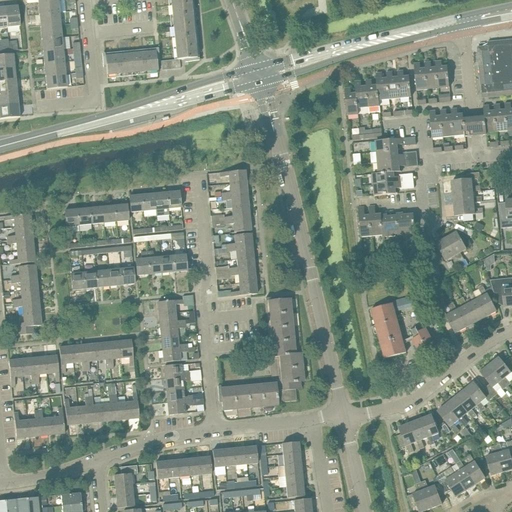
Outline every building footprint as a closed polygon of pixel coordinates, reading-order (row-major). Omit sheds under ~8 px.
[(59,13),(58,1),(38,3),(39,15),(59,13)] [(190,4),(168,7),(169,11),(170,11),(169,9),(172,9),(173,17),(192,15),(190,4)] [(16,6),(5,8),(7,27),(18,26),(19,27),(20,27),(18,6),(16,6)] [(59,13),(39,15),(41,27),(60,25),(59,13)] [(192,15),(173,17),(173,24),(171,24),(171,23),(170,23),(171,28),(193,26),(192,15)] [(62,38),(60,25),(41,27),(42,40),(62,38)] [(193,26),(171,28),(171,32),(172,32),(171,31),(174,30),(175,38),(194,36),(193,26)] [(194,36),(175,38),(175,45),(173,46),(173,44),(172,44),(173,50),(195,48),(194,36)] [(63,50),(62,38),(42,40),(43,52),(63,50)] [(511,40),(488,43),(488,42),(487,42),(488,47),(477,48),(482,99),(483,99),(483,98),(511,94),(511,40)] [(196,57),(195,48),(173,50),(173,54),(174,54),(174,52),(176,52),(177,59),(176,59),(176,60),(179,60),(187,59),(188,62),(199,60),(199,58),(197,58),(196,57)] [(64,62),(63,50),(43,52),(44,64),(64,62)] [(156,51),(142,53),(144,72),(158,71),(156,60),(159,60),(158,53),(156,52),(156,51)] [(144,72),(142,53),(130,54),(132,74),(144,72)] [(0,68),(14,68),(13,56),(14,55),(14,54),(0,55),(0,68)] [(132,74),(130,54),(117,55),(119,75),(132,74)] [(119,75),(117,55),(105,56),(105,57),(102,57),(103,65),(106,65),(107,76),(119,75)] [(436,68),(438,89),(449,88),(447,67),(442,67),(441,61),(435,62),(436,68)] [(65,75),(64,62),(44,64),(45,77),(65,75)] [(438,89),(436,68),(431,68),(430,62),(425,63),(425,69),(427,90),(438,89)] [(427,90),(425,69),(420,70),(420,64),(414,64),(416,91),(427,90)] [(0,81),(16,80),(14,68),(0,68),(0,81)] [(398,78),(400,98),(411,97),(409,77),(404,77),(403,71),(397,72),(398,78)] [(400,98),(398,78),(393,78),(392,72),(386,73),(387,79),(389,100),(400,98)] [(389,100),(387,79),(382,79),(381,73),(376,74),(377,86),(379,101),(389,100)] [(66,87),(65,75),(45,77),(47,88),(46,88),(46,90),(67,88),(67,86),(66,87)] [(0,93),(17,92),(16,80),(0,81),(0,93)] [(379,101),(377,86),(372,86),(371,80),(365,81),(366,87),(368,108),(379,107),(379,101)] [(368,108),(366,87),(361,87),(361,81),(355,82),(356,94),(358,109),(368,108)] [(358,109),(356,94),(351,94),(350,88),(344,89),(347,116),(359,115),(358,109)] [(17,92),(0,93),(0,106),(18,105),(17,92)] [(19,116),(18,105),(0,106),(0,119),(20,117),(20,116),(19,116)] [(507,129),(505,112),(501,113),(500,105),(494,105),(495,114),(497,130),(507,129)] [(497,130),(495,114),(490,114),(489,106),(483,107),(486,133),(486,131),(497,130)] [(465,137),(463,119),(463,115),(462,115),(462,117),(458,117),(457,109),(451,110),(452,118),(454,136),(464,135),(464,137),(465,137)] [(454,136),(452,118),(447,118),(446,110),(440,111),(441,119),(443,137),(454,136)] [(443,137),(441,119),(436,119),(435,111),(429,112),(432,139),(443,137)] [(474,118),(468,119),(470,137),(476,136),(481,136),(480,118),(474,118)] [(376,152),(397,150),(397,145),(402,145),(402,146),(416,145),(415,137),(375,141),(376,152)] [(397,150),(376,152),(377,163),(417,159),(416,152),(403,153),(403,155),(398,155),(397,150)] [(418,166),(417,159),(377,163),(378,173),(399,171),(399,167),(404,166),(404,168),(418,166)] [(245,171),(220,173),(206,174),(207,180),(207,186),(211,186),(210,180),(220,179),(220,177),(228,176),(229,185),(246,183),(245,171)] [(399,171),(378,173),(372,174),(374,185),(413,181),(413,174),(399,175),(399,177),(394,177),(393,173),(401,172),(401,171),(399,171)] [(453,193),(473,192),(480,191),(480,186),(472,187),(471,180),(479,179),(479,173),(466,174),(467,180),(452,182),(453,193)] [(413,181),(374,185),(375,195),(375,196),(397,194),(397,193),(395,193),(395,189),(400,188),(400,190),(414,188),(413,181)] [(230,193),(221,193),(221,191),(208,192),(209,198),(215,198),(214,194),(220,193),(221,197),(247,195),(246,183),(229,185),(230,193)] [(166,193),(168,209),(181,208),(179,192),(166,193)] [(473,198),(473,192),(453,193),(454,205),(474,203),(481,202),(481,198),(473,198)] [(166,193),(154,194),(155,210),(156,216),(168,215),(168,209),(166,193)] [(154,194),(141,195),(143,211),(155,210),(154,194)] [(143,211),(141,195),(129,197),(131,213),(143,211)] [(248,207),(247,195),(221,197),(215,198),(209,198),(210,210),(215,210),(214,204),(222,203),(222,201),(231,200),(231,208),(248,207)] [(511,199),(506,200),(507,215),(501,216),(502,228),(511,227),(511,199)] [(474,203),(454,205),(455,216),(462,216),(480,214),(482,214),(482,209),(474,210),(474,203)] [(127,205),(114,206),(115,222),(128,221),(127,205)] [(114,206),(101,207),(103,223),(115,222),(114,206)] [(381,218),(381,215),(376,215),(375,206),(369,207),(370,216),(372,236),(382,235),(381,218)] [(103,223),(101,207),(89,209),(91,225),(103,223)] [(232,216),(224,217),(223,215),(211,216),(211,223),(249,219),(248,207),(231,208),(232,216)] [(372,236),(370,216),(365,216),(364,207),(358,208),(361,237),(372,236)] [(91,225),(89,209),(77,210),(78,226),(91,225)] [(78,226),(77,210),(64,211),(66,227),(78,226)] [(30,214),(5,217),(5,221),(14,220),(15,228),(31,226),(30,214)] [(396,216),(398,236),(415,234),(413,214),(396,216)] [(480,214),(462,216),(462,224),(480,222),(480,214)] [(396,216),(381,218),(382,235),(383,237),(398,236),(396,216)] [(251,231),(249,219),(211,223),(212,228),(224,227),(224,225),(233,225),(234,233),(251,231)] [(31,226),(15,228),(15,237),(7,237),(7,241),(32,238),(31,226)] [(492,228),(488,236),(494,239),(498,231),(492,228)] [(446,238),(459,263),(464,260),(460,253),(466,250),(466,249),(463,244),(456,232),(446,238)] [(235,244),(226,245),(226,249),(252,246),(251,234),(234,236),(235,244)] [(32,238),(7,241),(8,245),(16,244),(17,251),(33,250),(32,238)] [(459,263),(446,238),(436,244),(446,261),(452,258),(456,265),(459,263)] [(184,239),(176,240),(176,244),(180,249),(184,248),(184,239)] [(468,241),(463,244),(466,249),(471,246),(468,241)] [(253,258),(252,246),(226,249),(220,249),(214,250),(214,256),(227,255),(227,252),(235,252),(236,260),(253,258)] [(33,250),(17,251),(18,260),(9,261),(9,265),(35,263),(33,250)] [(174,273),(172,256),(166,257),(164,250),(159,251),(160,258),(162,274),(174,273)] [(141,252),(142,259),(135,260),(137,276),(150,275),(148,259),(147,252),(141,252)] [(185,255),(172,256),(174,273),(187,271),(185,255)] [(160,258),(148,259),(150,275),(162,274),(160,258)] [(237,268),(228,269),(228,267),(215,268),(216,274),(254,270),(253,258),(236,260),(237,268)] [(11,280),(36,278),(35,266),(18,267),(19,276),(11,277),(11,280)] [(133,268),(120,269),(122,286),(135,284),(133,268)] [(122,286),(120,269),(108,271),(109,287),(122,286)] [(255,282),(254,270),(216,274),(216,280),(229,279),(229,276),(238,275),(239,284),(255,282)] [(109,287),(108,271),(95,272),(97,288),(109,287)] [(97,288),(95,272),(83,273),(85,289),(97,288)] [(85,289),(83,273),(71,274),(72,291),(85,289)] [(37,289),(36,278),(11,280),(11,284),(20,283),(21,291),(37,289)] [(511,306),(511,278),(508,279),(508,287),(502,288),(504,308),(511,306)] [(240,292),(231,293),(218,294),(218,298),(257,294),(255,282),(239,284),(240,292)] [(442,283),(434,287),(437,292),(445,288),(442,283)] [(483,287),(478,290),(473,292),(473,293),(486,317),(496,312),(490,300),(485,291),(483,287)] [(492,287),(485,291),(490,300),(495,298),(492,287)] [(37,289),(21,291),(22,299),(13,300),(14,304),(39,302),(37,289)] [(486,317),(473,293),(469,295),(472,302),(467,305),(476,323),(486,317)] [(158,315),(175,313),(174,307),(183,306),(184,306),(184,302),(193,301),(192,296),(182,297),(183,300),(167,302),(167,301),(165,301),(165,302),(157,303),(158,315)] [(278,300),(278,297),(265,299),(268,299),(273,357),(279,356),(282,383),(218,389),(218,386),(217,386),(218,399),(221,399),(222,411),(223,411),(223,408),(231,407),(232,410),(237,410),(236,407),(245,406),(245,409),(250,408),(250,406),(259,405),(259,407),(264,407),(264,404),(273,403),(273,406),(278,406),(278,403),(296,401),(295,390),(301,389),(300,382),(304,382),(303,376),(301,377),(300,368),(303,368),(302,363),(299,363),(299,354),(301,354),(295,354),(295,350),(292,350),(291,341),(294,341),(294,336),(291,336),(290,327),(293,327),(292,322),(290,322),(289,314),(291,313),(291,308),(288,308),(287,300),(290,300),(290,299),(278,300)] [(462,307),(456,310),(466,328),(476,323),(467,305),(463,298),(459,300),(462,307)] [(40,313),(39,302),(14,304),(14,308),(23,307),(23,315),(40,313)] [(391,313),(395,312),(392,304),(374,309),(377,317),(373,317),(382,351),(386,350),(388,358),(406,353),(403,344),(400,345),(391,313)] [(433,327),(421,304),(416,306),(429,329),(433,327)] [(466,328),(456,310),(453,304),(448,306),(452,313),(446,316),(442,309),(437,312),(443,323),(448,320),(456,334),(466,328)] [(40,313),(23,315),(24,323),(15,324),(16,328),(41,326),(40,313)] [(175,313),(158,315),(160,327),(185,325),(184,321),(176,322),(175,313)] [(185,328),(185,325),(160,327),(161,339),(177,337),(177,329),(185,328)] [(419,336),(427,349),(434,345),(425,328),(418,333),(419,336)] [(427,349),(419,336),(411,340),(420,356),(429,352),(427,349)] [(177,337),(161,339),(162,351),(187,348),(187,344),(178,345),(177,337)] [(119,342),(121,359),(129,358),(129,367),(132,366),(134,366),(131,341),(119,342)] [(119,342),(107,343),(109,369),(113,368),(112,360),(121,359),(119,342)] [(109,369),(107,343),(95,344),(97,361),(105,360),(106,369),(109,369)] [(97,361),(95,344),(83,346),(86,371),(90,371),(89,362),(97,361)] [(86,371),(83,346),(71,347),(73,364),(81,363),(82,371),(86,371)] [(73,364),(71,347),(59,348),(61,373),(65,373),(64,364),(73,364)] [(188,352),(187,348),(162,351),(163,363),(180,361),(179,353),(188,352)] [(57,356),(45,358),(46,374),(54,373),(55,382),(59,382),(57,356)] [(46,374),(45,358),(32,359),(35,384),(39,384),(38,375),(46,374)] [(511,371),(511,364),(508,360),(503,363),(498,358),(489,365),(506,386),(510,383),(505,377),(511,371)] [(35,384),(32,359),(21,360),(22,377),(30,376),(31,384),(35,384)] [(22,377),(21,360),(8,361),(11,387),(15,386),(14,377),(22,377)] [(200,371),(189,372),(185,372),(185,373),(181,374),(180,365),(164,367),(165,379),(190,377),(201,376),(200,371)] [(506,386),(489,365),(480,372),(490,384),(485,388),(493,398),(497,394),(492,388),(498,383),(503,389),(506,386)] [(201,376),(190,377),(165,379),(166,392),(183,390),(182,382),(201,381),(201,376)] [(473,383),(464,390),(476,406),(481,412),(485,409),(480,403),(486,399),(488,402),(493,398),(485,388),(480,392),(473,383)] [(184,396),(183,390),(166,392),(167,403),(203,400),(202,395),(184,396)] [(464,390),(454,398),(467,413),(472,419),(476,416),(471,410),(476,406),(464,390)] [(125,403),(127,420),(139,418),(136,393),(132,394),(133,402),(125,403)] [(127,420),(125,403),(117,404),(116,395),(112,396),(114,421),(127,420)] [(109,405),(101,405),(103,422),(114,421),(112,396),(108,396),(109,405)] [(91,423),(88,398),(84,399),(85,407),(77,408),(79,425),(91,423)] [(92,398),(88,398),(91,423),(103,422),(101,405),(93,406),(92,398)] [(454,398),(446,405),(458,420),(463,426),(467,423),(462,417),(467,413),(454,398)] [(79,425),(77,408),(69,409),(68,400),(64,401),(67,426),(79,425)] [(203,400),(167,403),(169,415),(185,414),(184,405),(188,405),(188,406),(192,406),(203,405),(203,400)] [(458,420),(446,405),(437,412),(455,433),(458,430),(453,424),(458,420)] [(51,418),(52,435),(64,434),(62,408),(57,409),(58,417),(51,418)] [(34,420),(27,421),(28,438),(40,436),(38,411),(34,411),(34,420)] [(52,435),(51,418),(42,419),(41,411),(38,411),(40,436),(52,435)] [(28,438),(27,421),(18,422),(18,413),(13,413),(16,439),(28,438)] [(431,415),(420,419),(427,438),(430,446),(431,445),(435,444),(432,436),(438,434),(431,415)] [(427,438),(420,419),(409,424),(416,442),(419,450),(424,448),(421,440),(427,438)] [(416,442),(409,424),(399,428),(401,435),(396,437),(400,449),(406,446),(409,454),(414,452),(411,444),(416,442)] [(499,444),(495,446),(502,473),(511,470),(511,462),(510,455),(511,454),(511,440),(506,442),(508,450),(501,452),(499,444)] [(283,455),(299,453),(298,442),(282,444),(283,455)] [(502,473),(495,446),(490,447),(492,454),(486,456),(491,476),(502,473)] [(245,448),(247,465),(257,464),(256,447),(245,448)] [(245,448),(234,449),(236,466),(247,465),(245,448)] [(234,449),(223,450),(225,467),(236,466),(234,449)] [(225,467),(223,450),(212,451),(214,468),(225,467)] [(299,453),(283,455),(284,466),(301,464),(299,453)] [(469,465),(464,468),(475,485),(485,479),(470,455),(465,458),(469,465)] [(210,457),(199,458),(201,475),(211,474),(210,457)] [(201,475),(199,458),(188,460),(189,476),(201,475)] [(188,460),(177,461),(179,477),(189,476),(188,460)] [(179,477),(177,461),(166,462),(168,479),(179,477)] [(475,485),(464,468),(460,461),(455,464),(460,471),(454,474),(465,491),(475,485)] [(168,479),(166,462),(155,463),(157,480),(168,479)] [(301,464),(284,466),(285,477),(302,475),(301,464)] [(115,487),(132,486),(131,475),(137,474),(136,466),(120,468),(121,475),(114,476),(115,487)] [(465,491),(454,474),(450,468),(446,470),(450,477),(444,481),(440,483),(445,495),(452,491),(456,498),(465,491)] [(302,475),(285,477),(286,487),(303,485),(302,475)] [(445,495),(440,483),(428,488),(425,481),(420,482),(431,509),(442,505),(439,498),(445,495)] [(422,511),(431,509),(420,482),(416,484),(419,492),(407,497),(411,508),(417,506),(419,511),(422,511)] [(304,497),(303,485),(286,487),(287,499),(304,497)] [(133,497),(132,486),(115,487),(116,498),(133,497)] [(62,506),(84,504),(84,498),(81,498),(80,493),(61,495),(62,506)] [(33,495),(26,496),(27,511),(38,511),(38,498),(33,498),(33,495)] [(20,499),(15,500),(16,511),(27,511),(26,496),(20,496),(20,499)] [(11,497),(4,498),(5,511),(16,511),(15,500),(12,500),(11,497)] [(134,507),(133,497),(116,498),(117,509),(134,507)] [(294,511),(311,510),(310,499),(293,501),(294,511)]
